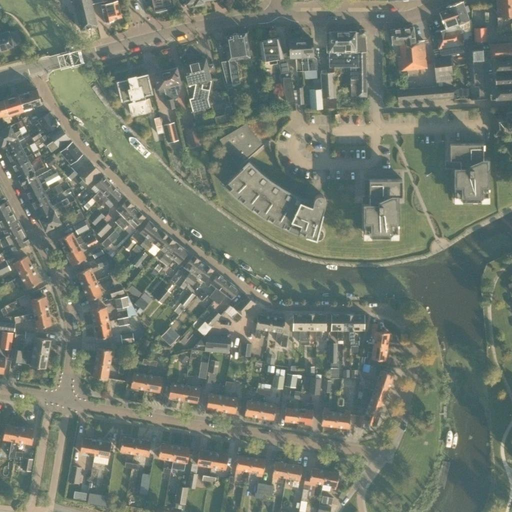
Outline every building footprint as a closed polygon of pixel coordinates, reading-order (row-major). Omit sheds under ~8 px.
[(97,25),(90,0),(72,0),(80,29),(97,25)] [(149,0),(150,0),(151,0),(154,9),(155,10),(155,11),(156,11),(157,12),(158,12),(167,10),(166,7),(174,5),(172,0),(149,0)] [(511,15),(511,0),(496,0),(497,26),(500,26),(499,16),(511,15)] [(121,17),(117,1),(101,5),(106,24),(114,22),(113,19),(121,17)] [(445,29),(435,31),(438,48),(439,48),(440,56),(447,55),(460,53),(464,52),(462,44),(462,41),(464,41),(462,31),(459,23),(464,22),(469,20),(462,1),(446,6),(448,10),(439,13),(444,24),(445,29)] [(415,41),(413,27),(390,30),(392,44),(399,43),(400,56),(398,56),(399,71),(426,68),(424,40),(415,41)] [(487,41),(487,27),(473,28),(474,41),(487,41)] [(329,67),(334,67),(350,67),(350,96),(357,96),(357,97),(367,97),(366,51),(365,36),(366,34),(366,30),(364,29),(360,29),(359,30),(359,32),(355,32),(326,32),(327,52),(329,52),(329,67)] [(0,49),(13,46),(12,45),(20,43),(16,30),(9,32),(9,31),(0,32),(0,49)] [(249,57),(246,34),(246,33),(237,34),(233,35),(224,36),(224,37),(225,37),(228,60),(221,61),(227,85),(240,83),(236,59),(249,57)] [(312,37),(300,38),(302,71),(317,70),(317,59),(313,56),(312,37)] [(282,54),(280,47),(279,38),(259,41),(263,61),(278,58),(280,72),(280,77),(291,77),(290,70),(287,53),(282,54)] [(296,71),(302,71),(300,38),(289,39),(290,57),(296,57),(296,71)] [(479,99),(471,99),(471,100),(511,97),(511,42),(471,45),(474,86),(478,86),(479,99)] [(445,86),(453,85),(452,72),(450,57),(433,59),(436,86),(439,86),(445,86)] [(210,106),(208,99),(211,80),(210,80),(205,60),(183,65),(188,86),(195,84),(192,97),(189,98),(192,111),(210,106)] [(172,98),(178,97),(176,90),(182,89),(176,67),(165,70),(172,98)] [(172,98),(165,70),(154,73),(160,94),(165,93),(167,100),(166,100),(169,109),(175,108),(172,98)] [(321,88),(323,108),(336,108),(337,108),(334,71),(320,72),(321,74),(320,74),(321,88)] [(149,98),(145,99),(145,96),(153,94),(148,73),(116,81),(121,101),(131,98),(132,102),(128,103),(129,110),(127,110),(128,116),(131,116),(131,117),(154,111),(152,107),(151,107),(149,98)] [(295,102),(293,90),(291,78),(283,77),(283,81),(283,84),(283,88),(284,91),(285,95),(286,99),(288,104),(295,102)] [(445,86),(446,98),(454,97),(453,85),(445,86)] [(293,90),(295,104),(297,104),(304,104),(303,87),(296,88),(296,90),(293,90)] [(321,88),(309,89),(311,109),(322,108),(321,88)] [(19,95),(24,111),(34,108),(33,107),(43,104),(42,98),(40,99),(37,89),(19,95)] [(8,116),(24,111),(19,95),(3,100),(8,116)] [(2,118),(8,116),(3,100),(0,100),(0,117),(2,117),(2,118)] [(58,125),(57,124),(59,123),(55,118),(54,119),(49,112),(38,119),(40,122),(36,124),(41,133),(45,130),(46,132),(58,125)] [(511,112),(493,114),(495,135),(503,134),(503,127),(507,127),(508,129),(511,128),(511,112)] [(216,123),(232,119),(230,113),(214,117),(216,123)] [(163,132),(160,117),(154,118),(158,134),(163,132)] [(178,140),(174,122),(163,125),(167,142),(178,140)] [(319,227),(326,202),(325,199),(324,196),(321,195),(318,194),(316,196),(314,198),(313,202),(311,202),(296,196),(283,189),(271,181),(259,172),(248,162),(247,164),(244,161),(263,144),(262,145),(255,138),(248,128),(246,125),(221,140),(224,144),(233,156),(240,164),(239,165),(239,166),(242,163),(244,166),(225,185),(224,184),(224,185),(238,198),(252,209),(267,219),(282,227),(299,233),(316,239),(319,239),(321,238),(323,236),(323,233),(323,230),(321,228),(319,227)] [(0,143),(1,145),(22,134),(26,132),(23,126),(19,128),(19,130),(14,133),(10,126),(0,130),(0,143)] [(69,139),(64,130),(60,126),(49,134),(47,135),(48,137),(50,136),(53,140),(46,145),(51,151),(69,139)] [(201,145),(196,126),(186,129),(191,148),(201,145)] [(42,136),(37,129),(30,134),(34,140),(42,136)] [(7,157),(22,149),(18,141),(24,138),(22,134),(1,145),(7,157)] [(70,164),(82,154),(72,142),(60,152),(70,164)] [(462,196),(462,201),(481,201),(481,196),(488,196),(488,159),(483,159),(483,143),(449,143),(450,160),(458,160),(458,168),(455,168),(455,196),(462,196)] [(13,168),(33,157),(31,153),(26,156),(22,149),(7,157),(13,168)] [(56,161),(52,156),(46,161),(50,166),(56,161)] [(27,176),(34,172),(30,164),(36,162),(33,157),(13,168),(21,184),(29,180),(27,176)] [(87,184),(100,172),(90,162),(78,174),(83,179),(79,183),(84,187),(87,184)] [(64,173),(71,180),(77,173),(71,167),(64,173)] [(40,184),(35,174),(34,172),(27,176),(29,180),(21,184),(27,196),(48,185),(46,181),(40,184)] [(53,174),(44,178),(48,185),(60,178),(57,172),(53,174)] [(96,202),(113,185),(104,176),(95,185),(100,190),(84,206),(87,209),(95,201),(96,202)] [(402,179),(389,179),(364,179),(364,189),(364,196),(368,196),(368,204),(364,204),(364,232),(371,232),(371,237),(390,237),(390,232),(397,232),(397,196),(402,196),(402,179)] [(63,190),(59,184),(50,189),(53,196),(63,190)] [(33,207),(48,199),(44,191),(50,189),(48,185),(27,196),(33,207)] [(113,185),(96,202),(101,207),(108,199),(114,204),(123,195),(113,185)] [(33,207),(39,219),(64,205),(61,200),(51,205),(48,199),(33,207)] [(115,222),(119,225),(136,208),(127,199),(117,210),(123,216),(122,218),(121,217),(115,222)] [(0,217),(13,211),(8,202),(0,206),(0,217)] [(64,205),(39,219),(45,230),(60,222),(57,216),(67,211),(64,205)] [(84,217),(79,208),(76,209),(78,213),(69,217),(72,224),(84,217)] [(119,225),(122,228),(127,223),(126,222),(128,221),(134,227),(145,217),(136,208),(119,225)] [(88,218),(95,225),(105,216),(98,209),(88,218)] [(13,211),(0,217),(0,225),(1,228),(17,219),(13,211)] [(94,229),(101,236),(111,226),(104,219),(94,229)] [(88,228),(84,220),(73,225),(78,234),(88,228)] [(0,243),(0,244),(23,232),(18,221),(2,229),(6,236),(0,239),(0,243)] [(144,247),(159,229),(149,221),(140,232),(147,238),(146,240),(145,239),(141,244),(144,247)] [(159,229),(144,247),(148,250),(154,255),(159,248),(169,236),(159,229)] [(23,232),(0,244),(2,248),(10,244),(13,250),(13,251),(14,251),(15,250),(28,244),(29,243),(29,242),(28,241),(23,232)] [(75,238),(72,232),(59,239),(65,252),(79,245),(83,243),(79,236),(75,238)] [(163,263),(178,244),(169,236),(159,248),(167,253),(165,255),(164,254),(160,260),(163,263)] [(88,246),(97,241),(95,237),(86,242),(88,246)] [(106,248),(112,242),(107,237),(101,243),(106,248)] [(135,242),(130,238),(123,247),(129,251),(135,242)] [(132,249),(137,253),(142,248),(137,244),(132,249)] [(178,244),(163,263),(167,265),(171,260),(170,259),(171,257),(179,263),(188,251),(178,244)] [(79,245),(65,252),(72,264),(85,258),(79,245)] [(103,254),(100,248),(91,252),(94,258),(103,254)] [(107,253),(111,257),(115,253),(111,249),(107,253)] [(147,255),(141,250),(131,262),(137,267),(147,255)] [(99,267),(109,263),(105,255),(96,259),(99,267)] [(183,289),(189,282),(201,264),(203,262),(193,255),(184,267),(192,272),(191,274),(189,273),(180,287),(183,289)] [(20,276),(33,269),(26,256),(13,263),(20,276)] [(0,262),(0,274),(11,270),(6,260),(0,262)] [(163,266),(159,262),(154,268),(158,272),(163,266)] [(201,264),(189,282),(192,284),(197,278),(195,278),(197,276),(204,281),(213,269),(203,262),(201,264)] [(82,287),(96,281),(90,267),(77,273),(82,287)] [(33,269),(20,276),(27,289),(40,282),(33,269)] [(173,277),(179,284),(185,278),(180,271),(173,277)] [(115,273),(110,275),(113,281),(112,282),(114,287),(116,286),(121,284),(115,273)] [(214,300),(229,281),(218,273),(210,283),(216,288),(209,297),(214,300)] [(96,281),(82,287),(88,300),(102,294),(96,281)] [(229,281),(214,300),(219,304),(226,295),(231,300),(239,289),(229,281)] [(124,293),(122,285),(109,289),(112,297),(124,293)] [(171,292),(164,287),(155,298),(161,303),(171,292)] [(137,298),(141,292),(137,289),(132,294),(137,298)] [(195,295),(189,290),(179,302),(186,307),(195,295)] [(233,307),(238,311),(232,317),(237,322),(242,315),(243,316),(255,303),(245,294),(233,307)] [(34,314),(48,311),(46,296),(31,299),(33,313),(34,314)] [(114,298),(116,309),(129,306),(127,296),(114,298)] [(128,296),(127,296),(129,306),(126,307),(128,316),(128,317),(137,315),(128,296)] [(148,303),(140,297),(135,303),(143,310),(148,303)] [(94,324),(108,321),(105,306),(91,309),(94,324)] [(221,315),(215,310),(205,321),(210,326),(221,315)] [(51,325),(48,311),(34,314),(33,313),(24,315),(25,320),(34,318),(36,328),(51,325)] [(269,330),(271,316),(257,314),(255,328),(256,328),(254,337),(260,337),(261,329),(269,330)] [(304,344),(304,314),(293,314),(293,330),(299,330),(299,340),(300,340),(300,344),(304,344)] [(315,330),(315,314),(304,314),(304,344),(308,344),(308,340),(309,340),(309,330),(315,330)] [(315,330),(315,340),(321,340),(321,330),(325,330),(325,314),(315,314),(315,330)] [(343,330),(343,314),(331,314),(331,330),(337,330),(337,340),(343,340),(343,330)] [(354,344),(354,314),(343,314),(343,330),(349,330),(349,340),(350,340),(350,344),(354,344)] [(354,314),(354,344),(358,344),(358,330),(364,330),(364,314),(354,314)] [(129,324),(128,316),(117,318),(119,326),(129,324)] [(282,332),(284,318),(271,316),(269,330),(277,331),(275,340),(280,341),(282,332)] [(15,323),(0,321),(0,329),(14,331),(15,323)] [(108,321),(94,324),(96,338),(111,335),(108,321)] [(373,344),(387,346),(389,333),(377,331),(378,324),(373,323),(371,336),(374,336),(373,344)] [(160,336),(170,345),(179,335),(170,326),(160,336)] [(26,331),(16,330),(15,337),(25,338),(26,331)] [(0,343),(0,347),(11,349),(13,333),(2,331),(0,343)] [(134,342),(133,333),(120,334),(122,343),(134,342)] [(205,347),(220,348),(221,337),(206,335),(206,336),(205,345),(205,347)] [(203,336),(196,345),(205,345),(206,336),(203,336)] [(33,352),(48,354),(50,340),(35,337),(33,352)] [(150,341),(143,337),(137,345),(144,350),(150,341)] [(252,344),(242,342),(240,355),(250,356),(252,344)] [(385,360),(387,346),(373,344),(372,352),(369,352),(368,357),(366,357),(365,363),(368,364),(369,358),(385,360)] [(95,362),(110,364),(112,350),(97,347),(95,362)] [(22,350),(12,349),(10,361),(20,362),(22,350)] [(45,368),(48,354),(33,352),(30,366),(45,368)] [(182,353),(178,358),(185,363),(189,358),(182,353)] [(275,354),(267,353),(266,363),(273,364),(275,354)] [(219,361),(210,360),(208,372),(216,374),(219,361)] [(107,379),(110,364),(95,362),(92,377),(107,379)] [(376,383),(389,388),(394,374),(382,370),(384,365),(378,364),(374,374),(379,375),(376,383)] [(205,378),(207,368),(200,367),(198,377),(205,378)] [(338,376),(338,367),(330,367),(330,376),(338,376)] [(276,368),(275,375),(284,376),(285,369),(276,368)] [(145,389),(147,375),(133,372),(131,387),(145,389)] [(297,375),(287,373),(284,385),(295,387),(297,375)] [(321,374),(316,374),(315,377),(310,377),(309,393),(319,394),(321,374)] [(147,375),(145,389),(159,392),(162,377),(147,375)] [(275,375),(273,375),(272,387),(282,388),(284,376),(275,375)] [(330,379),(323,378),(322,390),(329,391),(330,379)] [(183,400),(185,385),(171,383),(168,397),(183,400)] [(384,400),(389,388),(376,383),(373,390),(364,387),(363,392),(362,393),(368,394),(384,400)] [(185,385),(183,400),(197,403),(199,388),(185,385)] [(380,413),(384,400),(368,394),(362,393),(363,392),(358,390),(357,396),(369,401),(367,408),(380,413)] [(220,411),(223,396),(209,393),(206,408),(220,411)] [(223,396),(220,411),(235,413),(237,398),(223,396)] [(259,417),(262,402),(247,400),(245,415),(259,417)] [(262,402),(259,417),(273,420),(276,405),(262,402)] [(299,409),(293,408),(294,402),(286,402),(284,421),(297,422),(299,409)] [(311,424),(313,404),(307,403),(306,410),(299,409),(297,422),(311,424)] [(328,426),(335,427),(336,413),(329,412),(329,408),(324,407),(324,412),(323,412),(321,426),(328,426)] [(375,426),(380,413),(367,408),(364,415),(361,414),(357,427),(361,428),(364,422),(375,426)] [(349,428),(351,410),(344,410),(344,414),(336,413),(335,427),(349,428)] [(17,441),(20,427),(5,424),(3,439),(12,440),(10,450),(15,451),(17,441)] [(20,427),(17,441),(31,444),(34,429),(20,427)] [(134,453),(137,439),(122,436),(120,451),(134,453)] [(94,455),(97,440),(82,437),(80,452),(94,455)] [(137,439),(134,453),(148,456),(151,441),(137,439)] [(97,440),(94,455),(109,457),(111,442),(97,440)] [(172,460),(175,445),(161,443),(158,458),(172,460)] [(175,445),(172,460),(187,462),(189,448),(175,445)] [(211,467),(213,452),(199,449),(197,464),(211,467)] [(213,452),(211,467),(225,469),(228,454),(213,452)] [(249,471),(251,457),(238,455),(235,469),(236,469),(235,472),(241,473),(241,470),(249,471)] [(251,457),(249,471),(257,472),(256,475),(262,476),(262,473),(263,473),(265,460),(251,457)] [(33,459),(24,458),(22,469),(31,471),(33,459)] [(286,477),(288,464),(275,461),(272,475),(273,475),(272,478),(278,479),(278,476),(286,477)] [(288,464),(286,477),(294,479),(293,482),(299,482),(299,479),(300,480),(302,466),(288,464)] [(82,467),(71,466),(68,481),(79,483),(82,467)] [(304,483),(303,488),(305,489),(307,489),(314,490),(315,485),(316,482),(323,483),(325,470),(312,468),(310,477),(305,476),(304,481),(304,483)] [(325,470),(323,483),(331,485),(330,488),(335,489),(336,486),(339,472),(325,470)] [(143,473),(140,492),(147,494),(150,474),(143,473)] [(188,487),(195,488),(197,474),(190,473),(188,487)] [(264,494),(266,484),(258,482),(256,492),(264,494)] [(266,484),(264,494),(272,495),(274,485),(266,484)] [(188,487),(177,486),(174,502),(185,504),(188,487)] [(86,492),(74,491),(73,498),(85,499),(86,492)] [(107,495),(89,492),(87,502),(105,505),(107,495)] [(395,496),(386,511),(399,511),(405,503),(395,496)]
